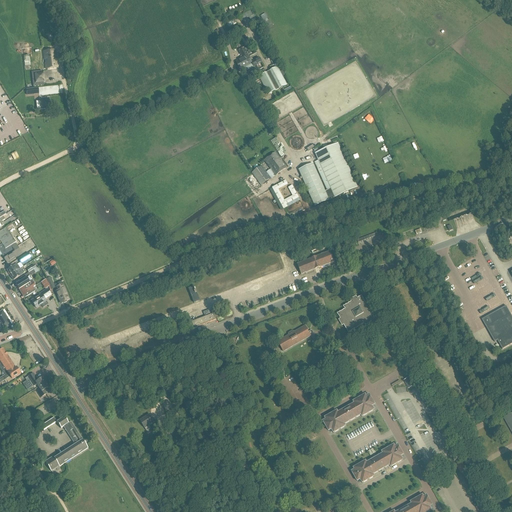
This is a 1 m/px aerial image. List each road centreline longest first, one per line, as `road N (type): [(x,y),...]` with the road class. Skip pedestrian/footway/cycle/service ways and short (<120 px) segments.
road 1 (track): [(31,327),(179,262),(511,175)]
road 2 (track): [(0,183),(77,145),(44,0)]
road 3 (primary): [(150,511),(31,327)]
